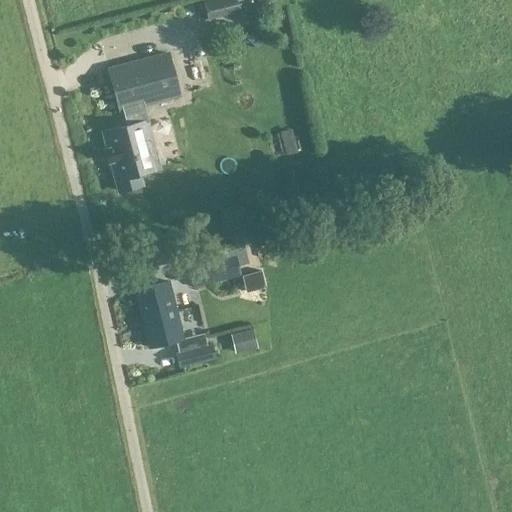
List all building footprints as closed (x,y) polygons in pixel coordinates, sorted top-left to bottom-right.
[(150,138),(146,123),(149,123),(144,106),(179,97),(167,53),(109,69),(121,112),(124,111),(128,127),(105,133),(110,154),(115,153),(125,191),(156,183),(144,138),(148,137),(148,139),(150,138)] [(220,260),(189,268),(194,287),(241,275),(239,266),(249,264),(245,247),(235,250),(234,247),(217,251),(220,260)] [(247,292),(266,288),(262,272),(243,276),(247,292)] [(169,282),(154,285),(134,290),(148,347),(183,338),(169,282)] [(253,332),(238,335),(242,352),(256,349),(253,332)] [(212,345),(175,354),(179,368),(216,358),(212,345)]
